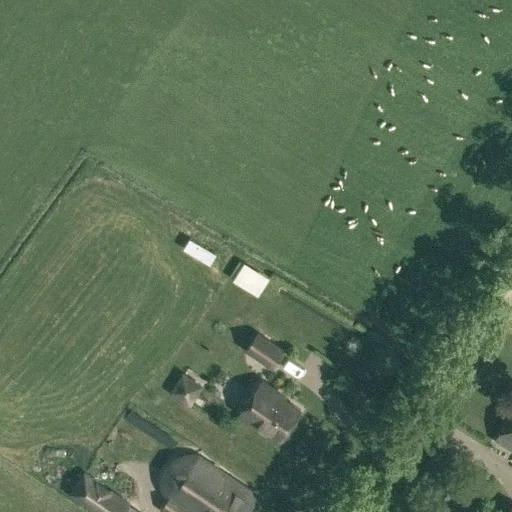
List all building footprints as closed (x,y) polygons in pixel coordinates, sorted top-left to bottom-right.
[(233,274),(262,293),(274,274),(245,255),(233,274)] [(246,350),(273,368),(287,350),(261,331),(246,350)] [(239,413),(282,441),(304,408),(288,396),(290,394),(264,376),(239,413)] [(511,412),(496,440),(511,449),(511,412)] [(185,511),(187,510),(191,511),(245,511),(257,495),(200,456),(171,498),(163,509),(167,511),(185,511)] [(432,473),(446,482),(454,469),(440,460),(432,473)] [(64,490),(99,511),(125,511),(130,505),(75,471),(64,490)]
